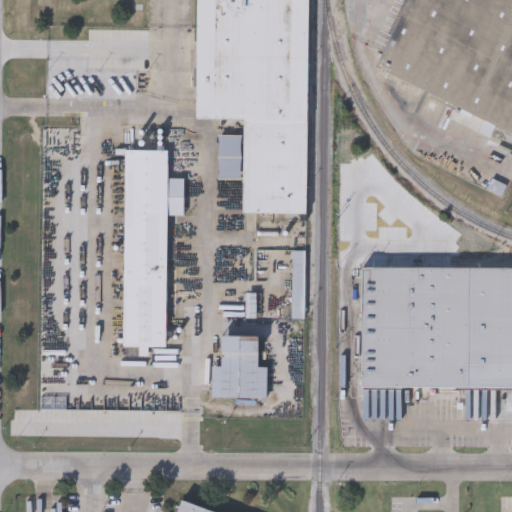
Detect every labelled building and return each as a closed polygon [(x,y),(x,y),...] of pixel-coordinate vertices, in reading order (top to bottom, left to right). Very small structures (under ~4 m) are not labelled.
[(196,0),(307,0),(306,215),(243,215),(244,122),(196,121),(196,0)] [(511,137),(373,76),(406,0),(511,0),(511,137)] [(123,348),(125,151),(168,152),(166,348),(123,348)] [(293,253),(305,253),(305,320),(293,320),(293,253)] [(511,389),(360,389),(361,268),(511,268),(511,389)] [(267,369),(266,399),(212,399),(212,368),(220,368),(220,337),(257,338),(257,369),(267,369)] [(199,511),(168,502),(165,511),(199,511)] [(178,511),(182,503),(206,511),(178,511)]
